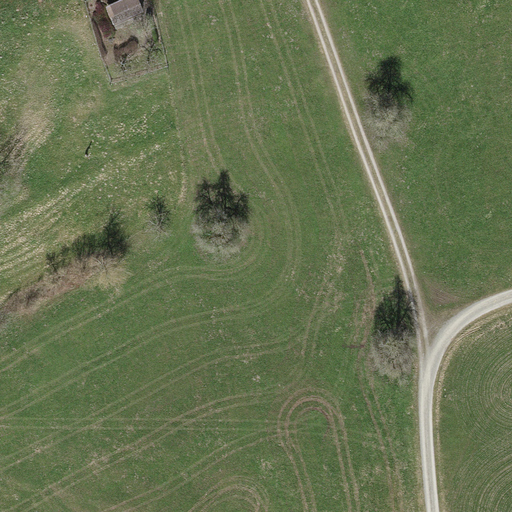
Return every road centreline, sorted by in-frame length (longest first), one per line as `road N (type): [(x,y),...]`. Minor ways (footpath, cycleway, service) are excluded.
road 1 (track): [(423,348),(314,0)]
road 2 (track): [(436,511),(423,348),(474,309),(511,297)]
